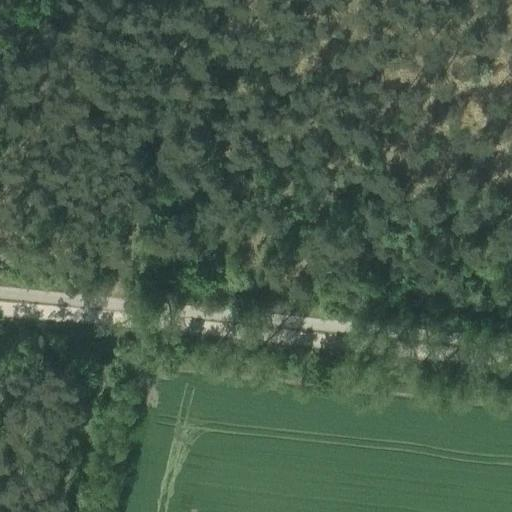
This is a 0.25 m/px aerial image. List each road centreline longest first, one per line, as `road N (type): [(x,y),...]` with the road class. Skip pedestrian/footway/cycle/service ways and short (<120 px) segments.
road 1 (track): [(113,319),(511,359)]
road 2 (track): [(113,319),(176,0)]
